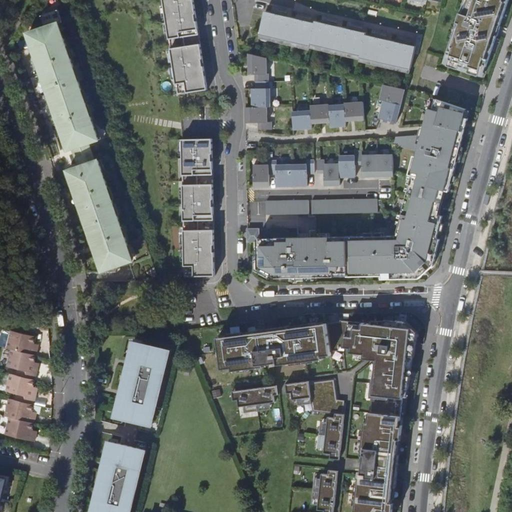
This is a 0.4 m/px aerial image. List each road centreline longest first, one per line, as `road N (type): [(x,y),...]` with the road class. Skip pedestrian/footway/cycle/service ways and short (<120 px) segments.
road 1 (residential): [(218,0),(237,110),(229,162),(235,219),(241,272),(250,284),(261,297),(452,299)]
road 2 (residential): [(0,88),(52,232),(69,308),(76,379),(67,476)]
road 3 (residential): [(452,299),(511,80)]
road 4 (residential): [(420,511),(452,299)]
road 5 (unknown): [(235,219),(258,216),(267,190),(376,189)]
